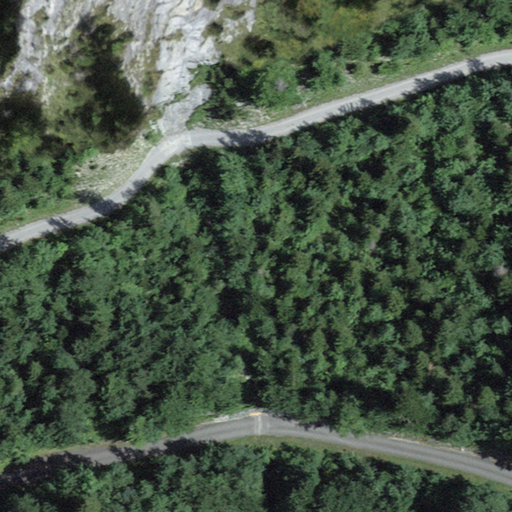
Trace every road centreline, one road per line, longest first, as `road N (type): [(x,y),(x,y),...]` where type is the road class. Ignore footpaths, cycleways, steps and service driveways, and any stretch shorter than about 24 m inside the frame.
road 1 (track): [(0,243),(103,206),(175,141),(251,133),(511,58)]
road 2 (unclassified): [(511,481),(329,438),(250,431),(0,483)]
